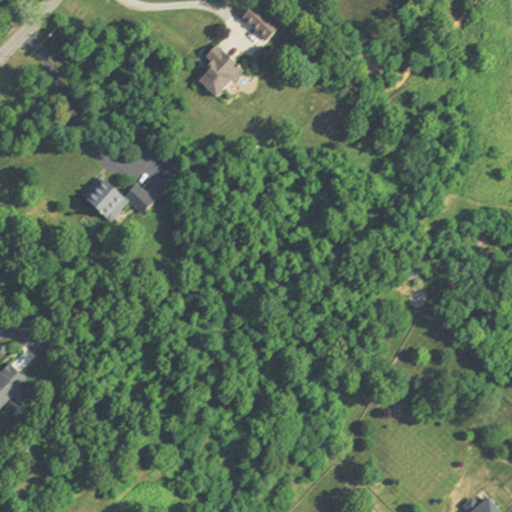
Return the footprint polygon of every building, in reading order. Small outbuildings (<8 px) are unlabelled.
[(264,43),(277,30),(252,6),(239,19),(264,43)] [(214,102),(241,75),(215,49),(203,60),(208,66),(194,81),(214,102)] [(140,217),(152,203),(134,187),(121,201),(101,182),(82,203),(108,227),(127,206),(140,217)] [(0,409),(26,384),(7,364),(0,370),(0,409)] [(495,511),(487,502),(473,511),(495,511)]
